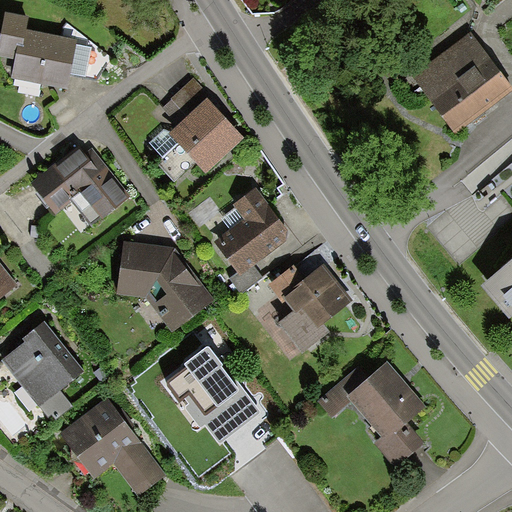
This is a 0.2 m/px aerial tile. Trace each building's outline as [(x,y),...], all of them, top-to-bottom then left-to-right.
[(26,17),(4,13),(0,35),(0,56),(13,59),(9,78),(67,89),(70,73),(77,39),(63,37),(24,30),(26,17)] [(77,39),(70,73),(98,78),(109,55),(69,23),(65,27),(63,37),(77,39)] [(508,93),(467,36),(411,76),(452,133),(508,93)] [(209,95),(192,78),(160,109),(176,126),(169,133),(177,142),(158,161),(175,179),(194,160),(207,173),(244,139),(205,99),(209,95)] [(91,227),(131,195),(92,147),(83,154),(76,146),(29,183),(56,216),(72,203),(91,227)] [(287,239),(287,229),(256,187),(232,204),(243,220),(215,239),(238,273),(254,263),(287,239)] [(214,299),(174,249),(125,241),(117,293),(146,298),(174,331),(214,299)] [(0,297),(17,283),(0,261),(0,297)] [(511,262),(483,287),(510,319),(511,317),(511,262)] [(264,277),(254,263),(238,273),(230,279),(241,294),(264,277)] [(351,301),(323,266),(307,279),(295,264),(269,285),(283,303),(286,301),(294,311),(280,322),(303,352),(329,331),(322,323),(351,301)] [(86,371),(47,321),(23,340),(26,343),(4,360),(49,417),(53,414),(56,418),(72,406),(60,391),(86,371)] [(224,365),(209,346),(185,365),(188,368),(169,383),(180,397),(183,394),(190,403),(185,407),(201,428),(206,424),(221,444),(261,412),(247,393),(236,379),(234,381),(225,370),(222,367),(224,365)] [(355,369),(317,400),(330,416),(345,405),(348,408),(355,403),(383,436),(376,442),(394,464),(423,441),(407,421),(425,406),(388,362),(364,381),(355,369)] [(165,474),(109,398),(59,435),(93,480),(115,464),(137,495),(165,474)]
